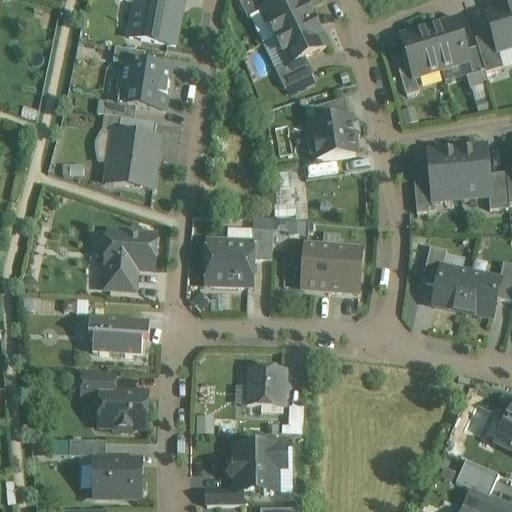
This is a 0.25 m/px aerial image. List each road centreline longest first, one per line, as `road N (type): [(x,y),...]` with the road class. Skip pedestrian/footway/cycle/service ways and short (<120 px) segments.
road 1 (residential): [(179,336),(182,225),(218,0)]
road 2 (residential): [(388,345),(179,336)]
road 3 (residential): [(387,146),(388,345)]
road 4 (residential): [(178,511),(179,336)]
road 5 (residential): [(387,146),(511,124)]
road 6 (residential): [(511,372),(388,345)]
